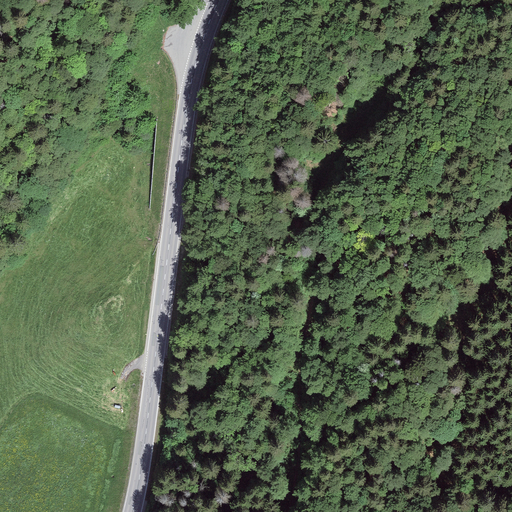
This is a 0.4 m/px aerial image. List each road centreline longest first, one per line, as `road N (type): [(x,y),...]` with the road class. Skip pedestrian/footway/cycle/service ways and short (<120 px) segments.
road 1 (secondary): [(132,511),(188,98),(218,0)]
road 2 (track): [(301,403),(325,184)]
